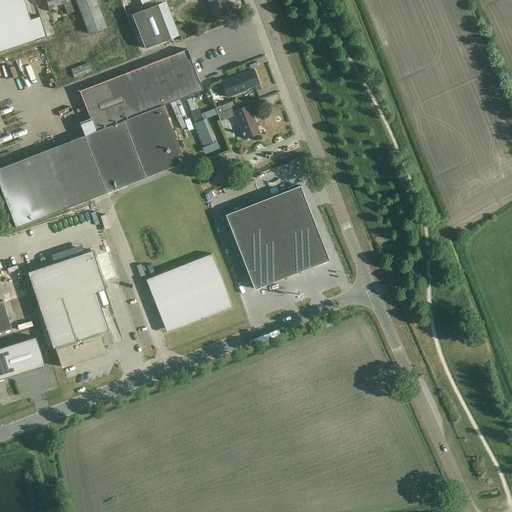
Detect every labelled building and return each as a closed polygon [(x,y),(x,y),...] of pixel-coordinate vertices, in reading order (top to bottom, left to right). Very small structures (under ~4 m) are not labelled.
[(0,0),(0,51),(47,36),(40,16),(30,19),(23,0),(0,0)] [(89,34),(106,27),(95,0),(69,0),(68,0),(45,0),(49,8),(63,3),(67,14),(79,10),(89,34)] [(178,35),(165,0),(206,0),(213,16),(230,9),(226,0),(140,0),(144,9),(131,14),(144,48),(178,35)] [(84,135),(45,150),(67,207),(184,162),(162,105),(169,102),(173,113),(201,102),(197,92),(202,90),(200,85),(217,79),(219,83),(221,82),(227,79),(224,73),(222,74),(216,58),(193,67),(186,49),(79,91),(90,118),(79,122),(84,135)] [(35,57),(40,71),(44,69),(39,55),(35,57)] [(74,78),(92,72),(89,63),(71,70),(74,78)] [(246,89),(259,84),(253,69),(227,79),(221,82),(227,97),(246,90),(246,89)] [(207,92),(215,90),(213,84),(205,86),(207,92)] [(210,104),(217,102),(216,94),(208,95),(210,104)] [(217,107),(222,120),(234,115),(238,126),(239,125),(244,139),(259,133),(248,105),(240,109),(239,106),(234,107),(232,101),(217,107)] [(201,114),(203,120),(206,118),(217,114),(215,108),(201,114)] [(203,120),(193,124),(203,147),(215,142),(206,118),(203,120)] [(0,187),(16,227),(67,207),(45,150),(0,167),(0,187)] [(230,173),(224,157),(209,163),(215,179),(230,173)] [(299,185),(225,214),(254,289),(328,260),(299,185)] [(92,250),(27,272),(53,348),(55,347),(62,367),(108,352),(101,332),(110,329),(98,291),(105,289),(92,250)] [(163,324),(176,329),(233,307),(211,253),(145,279),(163,324)] [(3,300),(0,301),(0,332),(11,329),(3,300)] [(0,379),(45,365),(36,336),(0,347),(0,379)] [(246,340),(221,350),(223,356),(248,345),(246,340)] [(98,400),(71,411),(74,417),(101,406),(98,400)]
